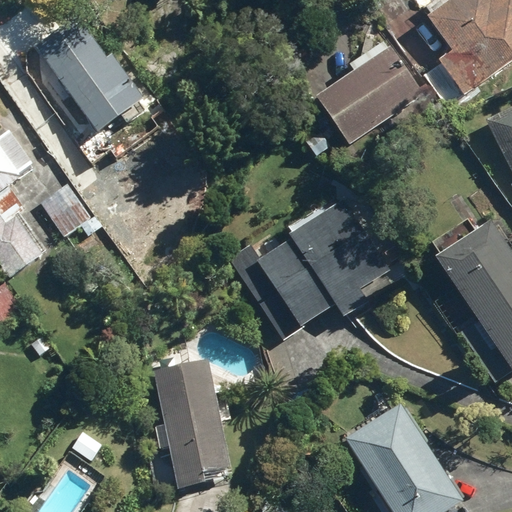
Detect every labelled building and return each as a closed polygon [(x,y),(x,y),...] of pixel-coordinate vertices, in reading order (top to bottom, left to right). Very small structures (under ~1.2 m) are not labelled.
[(457,47),(443,60),(468,89),(511,54),(511,0),(451,0),(433,14),(457,47)] [(120,168),(98,137),(143,106),(79,13),(28,47),(89,136),(79,143),(105,181),(120,168)] [(322,97),(357,144),(425,91),(394,49),(322,97)] [(511,110),(484,124),(511,183),(511,110)] [(49,256),(5,192),(34,173),(6,132),(0,135),(0,282),(3,287),(20,275),(20,276),(49,256)] [(265,256),(305,327),(338,308),(342,314),(392,286),(343,199),(293,227),(298,237),(265,256)] [(511,375),(511,253),(492,221),(437,255),(511,375)] [(211,361),(159,371),(181,491),(233,482),(211,361)] [(348,448),(395,511),(447,511),(465,499),(399,411),(348,448)]
